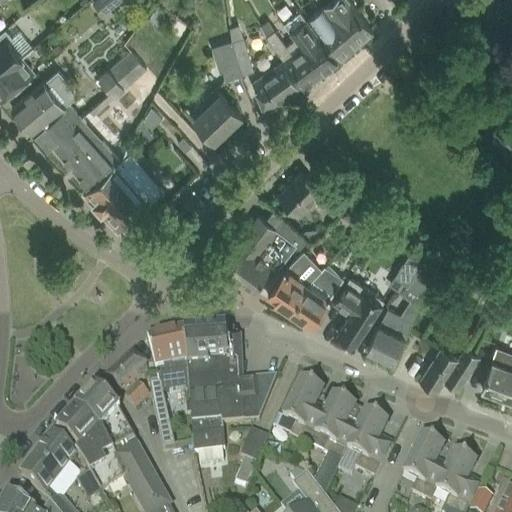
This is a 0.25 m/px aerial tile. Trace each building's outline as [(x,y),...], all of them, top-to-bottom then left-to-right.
[(105,14),(122,0),(94,0),(94,1),(105,14)] [(374,30),(350,0),(331,0),(322,6),(333,18),(330,21),(337,28),(339,27),(346,34),(343,37),(354,49),(374,30)] [(337,28),(330,21),(333,18),(322,6),(309,16),(319,30),(342,59),(354,49),(343,37),(346,34),(339,27),(337,28)] [(300,11),(284,23),(295,38),(303,48),(304,47),(313,61),(310,63),(320,75),(339,62),(326,45),(308,21),(300,11)] [(12,37),(5,29),(0,33),(0,75),(21,58),(21,57),(33,46),(20,30),(12,37)] [(277,29),(266,37),(271,44),(284,61),(303,88),(320,75),(310,63),(313,61),(304,47),(303,48),(295,38),(287,44),(282,37),(277,29)] [(245,36),(235,39),(243,73),(255,70),(245,36)] [(226,78),(242,73),(243,73),(235,39),(216,45),(226,78)] [(131,49),(122,58),(137,75),(146,66),(131,49)] [(16,91),(22,86),(31,79),(28,75),(32,71),(21,58),(0,75),(0,96),(1,98),(13,87),(16,91)] [(268,112),(303,88),(284,61),(255,81),(268,112)] [(111,67),(99,78),(111,91),(114,95),(126,84),(111,67)] [(27,93),(12,106),(35,133),(48,147),(52,143),(82,116),(70,103),(68,104),(67,104),(80,93),(77,90),(59,69),(47,80),(45,78),(27,93)] [(216,139),(242,114),(216,87),(190,112),(216,139)] [(511,115),(505,114),(495,124),(498,137),(511,152),(511,115)] [(90,186),(120,160),(82,116),(52,143),(90,186)] [(184,136),(178,141),(186,150),(192,145),(184,136)] [(90,186),(85,191),(118,229),(153,200),(152,199),(162,190),(164,192),(165,191),(161,186),(133,155),(127,148),(120,160),(90,186)] [(302,171),(279,194),(298,213),(308,203),(310,205),(317,199),(322,204),(324,202),(333,211),(337,208),(343,214),(357,201),(324,174),(323,174),(323,175),(324,176),(324,177),(316,184),(302,171)] [(369,212),(370,212),(357,201),(343,214),(344,214),(346,214),(359,224),(369,212)] [(275,208),(266,220),(298,243),(297,244),(300,247),(307,240),(303,236),(275,208)] [(359,224),(357,227),(365,235),(373,230),(380,220),(370,212),(369,212),(359,224)] [(226,260),(221,266),(248,285),(254,290),(271,267),(277,271),(297,244),(259,216),(239,242),(235,240),(220,254),(226,260)] [(413,247),(394,276),(407,285),(409,286),(425,259),(426,258),(428,255),(414,246),(413,247)] [(280,279),(269,295),(291,310),(309,282),(327,264),(326,263),(322,267),(305,249),(292,262),(280,279)] [(423,307),(445,273),(425,259),(409,286),(407,285),(400,292),(423,307)] [(333,268),(327,264),(309,282),(291,310),(292,311),(291,313),(301,320),(302,318),(312,324),(342,279),(345,277),(337,271),(338,271),(333,268)] [(470,308),(479,294),(447,274),(429,303),(442,311),(451,296),(470,308)] [(351,276),(335,300),(351,311),(338,331),(341,333),(356,343),(385,298),(351,276)] [(494,312),(493,313),(501,313),(511,312),(511,291),(504,291),(499,302),(494,312)] [(395,360),(404,342),(407,337),(406,336),(414,321),(388,309),(379,323),(368,347),(395,360)] [(183,330),(183,332),(188,392),(191,424),(222,422),(222,426),(237,425),(244,424),(258,423),(276,380),(241,382),(240,361),(239,340),(237,341),(226,341),(225,329),(183,330)] [(183,332),(146,339),(147,340),(155,370),(162,368),(163,374),(164,378),(158,379),(149,380),(148,380),(151,403),(157,427),(162,451),(163,451),(174,449),(169,430),(165,410),(163,401),(161,396),(180,393),(188,392),(188,390),(183,332)] [(459,388),(481,355),(467,345),(459,357),(442,346),(420,379),(438,391),(445,379),(459,388)] [(490,369),(483,387),(511,398),(511,352),(498,347),(493,360),(490,369)] [(119,395),(146,370),(144,366),(132,353),(103,380),(119,395)] [(326,412),(315,406),(322,392),(301,382),(276,431),(310,448),(315,437),(314,437),(327,412),(326,412)] [(134,411),(148,398),(138,386),(123,399),(134,411)] [(102,435),(116,462),(136,451),(138,449),(115,408),(108,402),(94,389),(74,410),(102,435)] [(327,457),(313,485),(324,499),(337,471),(341,464),(342,464),(347,453),(359,428),(358,428),(347,423),(354,409),(355,409),(333,398),(326,412),(327,412),(314,437),(315,437),(327,443),(322,454),(327,457)] [(100,495),(126,480),(116,462),(102,435),(74,410),(55,430),(79,452),(75,456),(77,457),(89,476),(99,494),(100,495)] [(374,480),(391,446),(379,440),(387,425),(366,414),(347,453),(359,459),(354,470),(374,480)] [(222,422),(191,424),(191,428),(192,438),(193,445),(194,455),(197,454),(199,467),(223,464),(221,452),(224,451),(222,426),(222,422)] [(247,488),(256,466),(256,465),(260,458),(267,439),(250,433),(240,459),(244,460),(234,483),(247,488)] [(52,435),(20,476),(45,498),(45,497),(77,457),(75,456),(52,435)] [(447,468),(436,463),(443,449),(422,438),(402,477),(416,483),(410,494),(430,504),(455,454),(454,454),(447,468)] [(136,451),(116,462),(126,480),(142,510),(143,511),(168,511),(167,509),(168,508),(136,451)] [(475,465),(455,454),(430,504),(436,493),(448,499),(441,511),(466,511),(480,486),(468,480),(475,465)] [(298,495),(280,509),(282,511),(333,511),(331,509),(324,499),(313,485),(306,477),(296,473),(289,478),(295,485),(292,488),(298,495)] [(511,511),(511,492),(508,491),(504,498),(498,511),(511,511)] [(479,493),(470,511),(472,511),(484,511),(491,499),(479,493)] [(34,511),(7,495),(0,507),(0,511),(34,511)] [(53,504),(44,511),(67,511),(58,502),(57,500),(53,504)]
